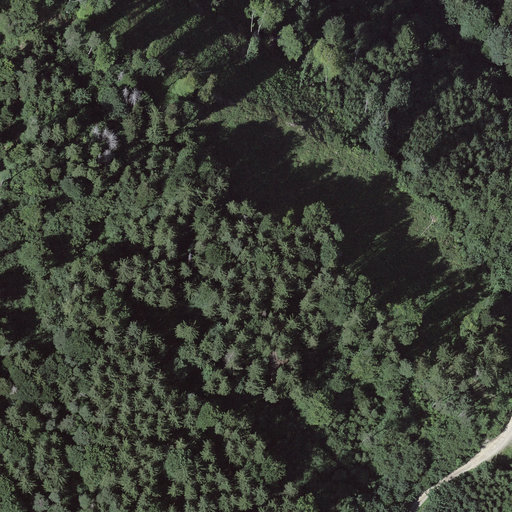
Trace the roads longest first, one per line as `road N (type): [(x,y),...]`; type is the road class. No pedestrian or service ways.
road 1 (track): [(511,423),(486,456),(437,484),(412,511)]
road 2 (track): [(423,0),(511,98)]
